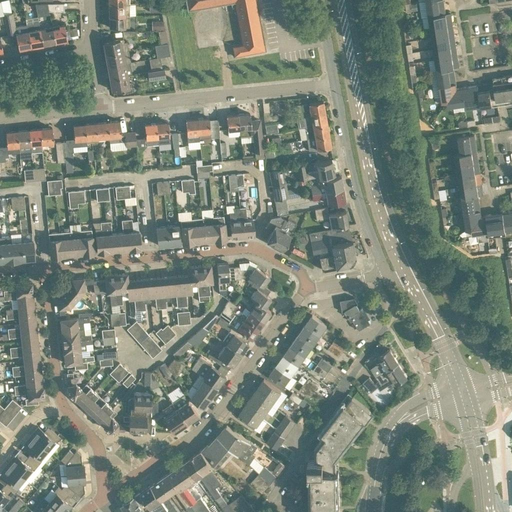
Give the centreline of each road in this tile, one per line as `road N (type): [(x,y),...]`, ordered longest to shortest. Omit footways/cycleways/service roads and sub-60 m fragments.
road 1 (residential): [(103,496),(205,425),(308,285)]
road 2 (secondary): [(414,282),(374,183),(339,0)]
road 3 (residential): [(308,285),(298,271),(240,249),(42,267)]
road 4 (residential): [(101,108),(334,84)]
road 5 (unclassified): [(334,84),(362,217),(387,274)]
road 6 (residential): [(373,511),(379,457),(392,429),(415,409),(462,392)]
road 7 (residential): [(60,404),(42,267)]
road 8 (secondary): [(462,392),(414,282)]
